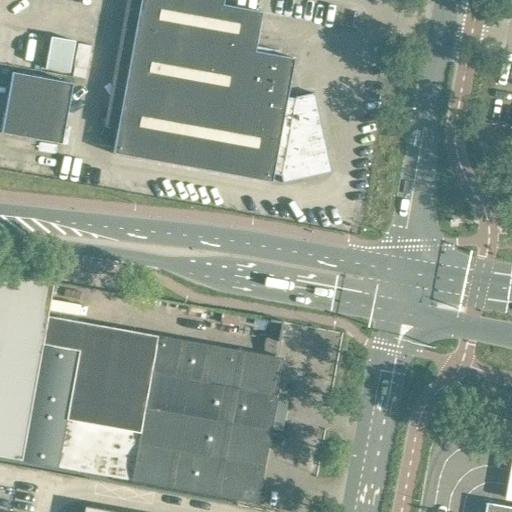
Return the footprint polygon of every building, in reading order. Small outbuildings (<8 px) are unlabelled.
[(140,0),(112,154),(272,183),(273,174),(281,176),(282,183),(331,173),(314,93),(295,97),(295,99),(287,97),(294,59),(255,52),(262,12),(223,5),(223,0),(140,0)] [(50,37),(44,69),(69,73),(74,43),(75,41),(68,40),(50,37)] [(74,68),(73,76),(84,78),(86,70),(74,68)] [(11,73),(0,133),(61,144),(72,84),(11,73)] [(43,337),(47,316),(53,283),(0,273),(0,457),(21,461),(43,337)] [(276,358),(47,316),(43,337),(21,461),(250,502),(264,424),(272,425),(276,401),(268,400),(276,358)] [(511,511),(511,507),(488,503),(486,511),(511,511)]
